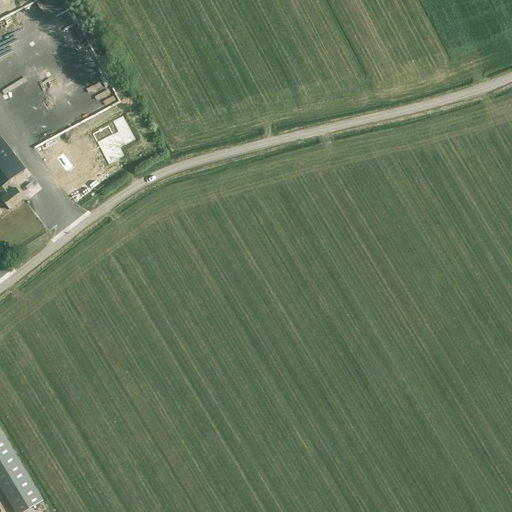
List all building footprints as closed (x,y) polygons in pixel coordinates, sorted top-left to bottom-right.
[(42,48),(0,78),(8,89),(50,59),(42,48)] [(81,91),(29,118),(41,139),(92,111),(81,91)] [(117,132),(113,134),(112,134),(96,142),(108,165),(118,160),(117,159),(124,156),(119,147),(124,144),(125,145),(135,140),(123,116),(112,122),(117,132)] [(25,170),(0,138),(0,193),(4,198),(1,200),(9,210),(24,199),(16,189),(11,193),(5,185),(25,170)] [(0,461),(14,453),(0,430),(0,461)] [(0,487),(14,511),(24,511),(43,501),(14,454),(14,453),(0,461),(0,487)]
